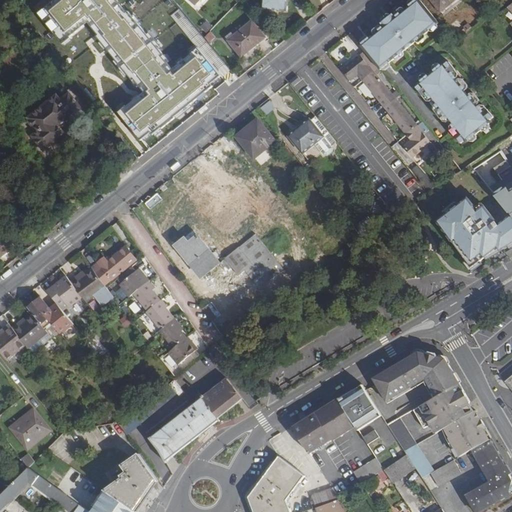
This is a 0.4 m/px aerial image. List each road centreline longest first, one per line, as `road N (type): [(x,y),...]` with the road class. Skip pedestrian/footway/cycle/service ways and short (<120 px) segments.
road 1 (tertiary): [(0,293),(360,0)]
road 2 (tertiary): [(262,421),(437,313)]
road 3 (tertiary): [(511,437),(437,313)]
